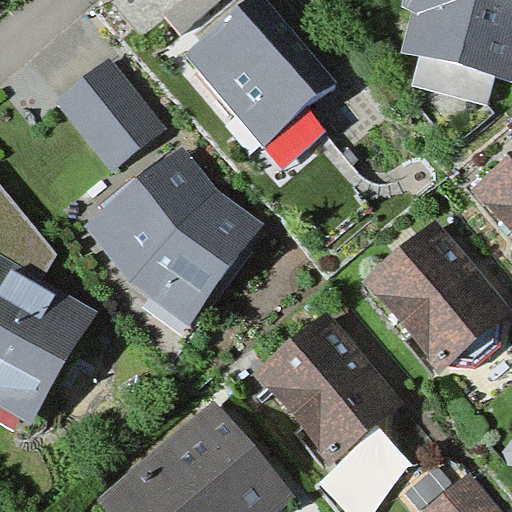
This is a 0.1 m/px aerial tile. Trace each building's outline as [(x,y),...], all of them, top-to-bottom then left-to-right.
[(244,0),(185,0),(211,29),(244,0)] [(272,0),(254,0),(186,58),(271,159),(350,93),(272,0)] [(511,0),(415,0),(413,5),(425,15),(408,54),(511,84),(511,0)] [(117,66),(61,108),(114,178),(170,137),(117,66)] [(187,159),(92,227),(135,287),(204,326),(273,232),(224,201),(187,159)] [(511,172),(483,197),(511,231),(511,172)] [(64,258),(0,185),(0,402),(45,426),(107,314),(46,282),(64,258)] [(511,311),(443,229),(372,288),(447,377),(511,323),(511,311)] [(412,412),(334,320),(260,382),(338,474),(412,412)] [(287,511),(299,502),(219,409),(107,506),(112,511),(287,511)] [(498,511),(472,484),(440,511),(498,511)]
